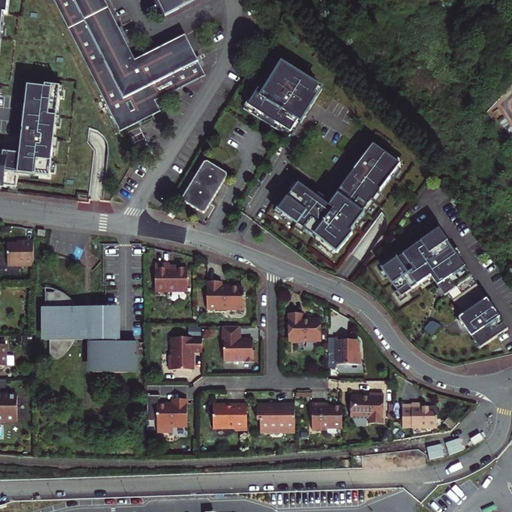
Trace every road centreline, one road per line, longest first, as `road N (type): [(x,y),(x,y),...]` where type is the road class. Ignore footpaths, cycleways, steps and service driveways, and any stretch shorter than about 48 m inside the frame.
road 1 (residential): [(499,380),(504,416),(496,440),(434,473),(0,489)]
road 2 (residential): [(273,263),(358,301),(423,370),(464,383),(499,380)]
road 3 (residential): [(231,0),(224,63),(141,193),(131,224)]
road 4 (unknown): [(102,220),(108,165),(100,137),(14,30)]
road 5 (residential): [(131,224),(273,263)]
road 6 (residential): [(0,208),(131,224)]
road 7 (residential): [(273,263),(274,385)]
